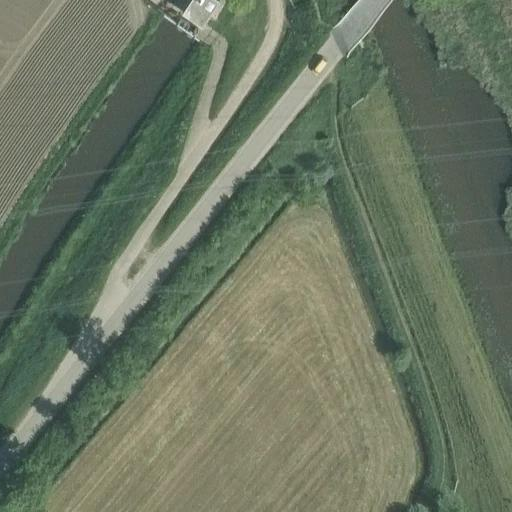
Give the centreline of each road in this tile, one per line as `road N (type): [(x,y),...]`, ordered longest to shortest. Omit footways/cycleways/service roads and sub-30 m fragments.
road 1 (unknown): [(430,511),(443,469),(439,423),(350,181),(330,76),(319,63)]
road 2 (tertiary): [(110,322),(371,0)]
road 3 (residential): [(110,322),(113,277),(262,55),(275,0)]
road 4 (tertiary): [(0,461),(110,322)]
